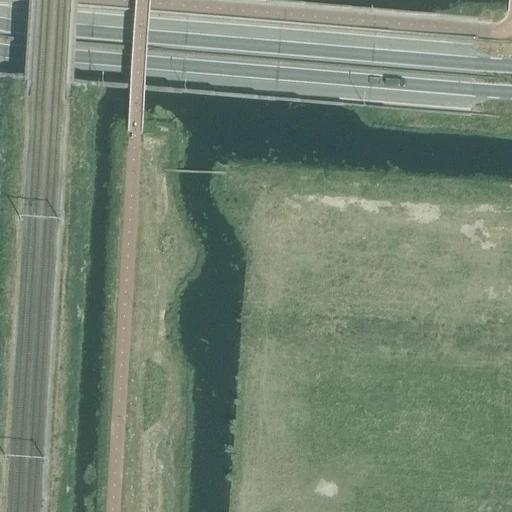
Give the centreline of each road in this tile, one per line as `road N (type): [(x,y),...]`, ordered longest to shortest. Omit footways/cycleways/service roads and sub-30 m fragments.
road 1 (primary): [(0,51),(511,94)]
road 2 (primary): [(511,67),(0,27)]
